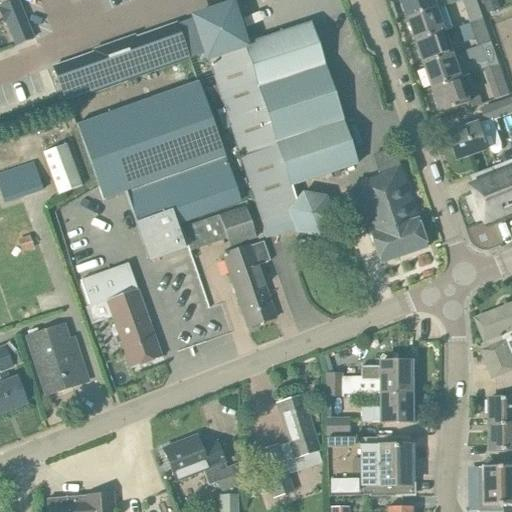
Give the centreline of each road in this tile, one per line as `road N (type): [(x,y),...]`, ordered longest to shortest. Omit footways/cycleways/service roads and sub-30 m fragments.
road 1 (unclassified): [(37,452),(463,280)]
road 2 (residential): [(463,280),(370,0)]
road 3 (residential): [(448,511),(453,321),(463,280)]
road 4 (residential): [(0,72),(198,0)]
